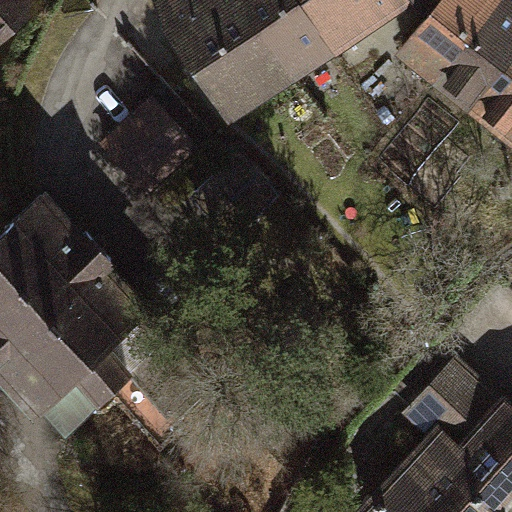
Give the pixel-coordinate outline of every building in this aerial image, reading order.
[(45,0),(0,0),(0,61),(3,47),(49,7),(45,0)] [(159,0),(239,115),(403,0),(159,0)] [(511,0),(439,0),(400,52),(511,137),(511,0)] [(200,149),(152,95),(102,140),(150,193),(200,149)] [(172,335),(43,196),(0,235),(0,370),(42,416),(82,379),(101,400),(172,335)] [(448,403),(349,505),(356,511),(511,511),(511,405),(452,347),(421,378),(448,403)]
